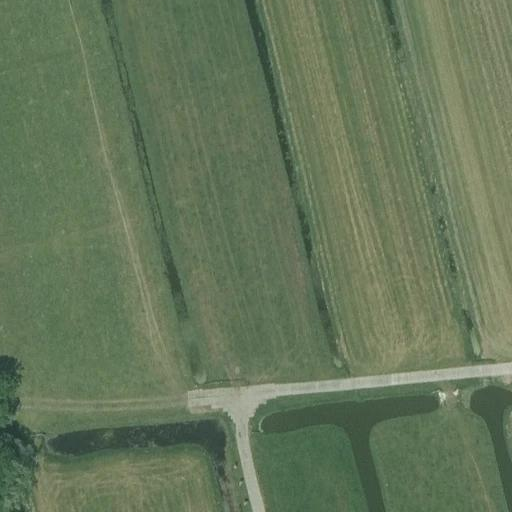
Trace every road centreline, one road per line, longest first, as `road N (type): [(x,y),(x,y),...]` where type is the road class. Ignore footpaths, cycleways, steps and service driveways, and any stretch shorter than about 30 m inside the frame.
road 1 (track): [(511,373),(269,392),(244,402),(258,511)]
road 2 (track): [(0,403),(244,402)]
